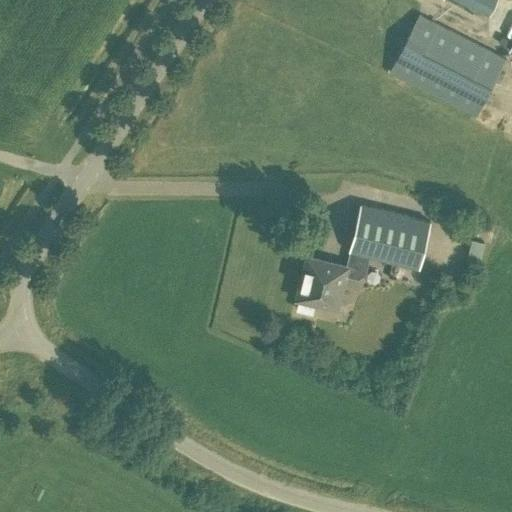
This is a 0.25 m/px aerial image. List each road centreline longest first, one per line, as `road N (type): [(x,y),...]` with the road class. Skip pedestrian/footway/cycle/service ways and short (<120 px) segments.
road 1 (tertiary): [(13,337),(29,267),(204,0)]
road 2 (unclassified): [(343,511),(204,464),(13,337)]
